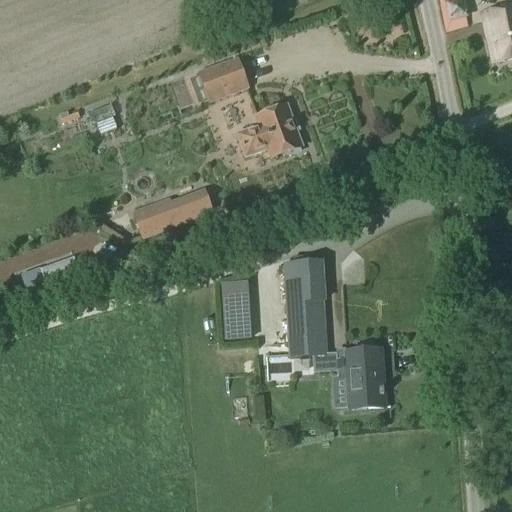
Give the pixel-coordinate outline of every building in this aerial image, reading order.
[(460,0),(437,0),(444,36),(467,31),(460,0)] [(511,9),(481,17),(492,65),(511,60),(511,9)] [(237,61),(199,75),(209,103),(247,90),(237,61)] [(259,128),(236,136),(244,159),(267,151),(270,160),(300,150),(286,108),(256,119),(259,128)] [(105,138),(128,132),(123,110),(99,116),(105,138)] [(167,202),(132,214),(141,239),(209,214),(203,197),(169,209),(167,202)] [(24,290),(76,271),(72,258),(19,277),(24,290)] [(321,264),(282,266),(288,363),(326,358),(322,304),(324,304),(321,264)] [(380,353),(343,356),(348,413),(385,410),(380,353)]
